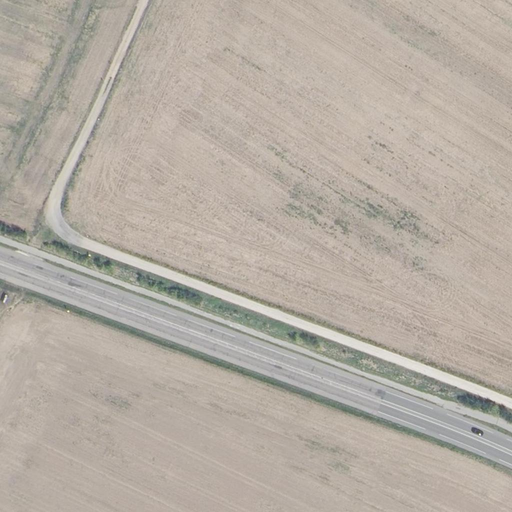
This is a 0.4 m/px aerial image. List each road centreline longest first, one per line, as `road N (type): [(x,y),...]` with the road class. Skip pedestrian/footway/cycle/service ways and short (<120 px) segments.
road 1 (track): [(143,0),(51,199),(58,235),(361,341),(511,406)]
road 2 (primary): [(0,258),(511,452)]
